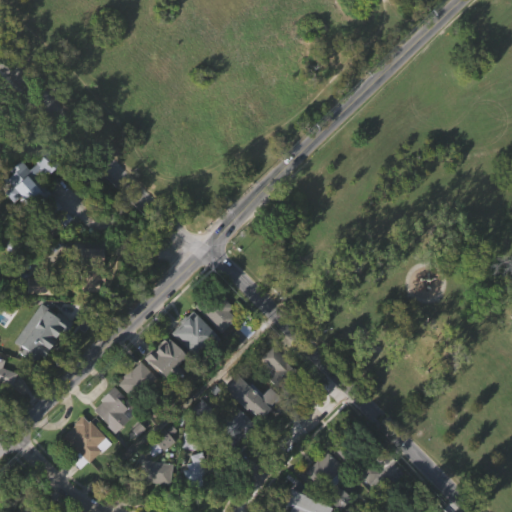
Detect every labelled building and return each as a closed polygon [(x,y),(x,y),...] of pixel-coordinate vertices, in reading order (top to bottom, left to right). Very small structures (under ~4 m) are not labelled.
[(451,2),(448,0),(418,0),(409,11),(428,28),(451,2)] [(61,163),(51,172),(47,168),(41,174),(38,171),(34,175),(71,217),(57,230),(53,227),(43,236),(36,236),(25,224),(39,211),(35,207),(30,212),(8,187),(10,185),(6,181),(0,186),(0,167),(4,172),(19,159),(28,169),(48,150),(61,163)] [(48,223),(33,202),(24,190),(5,203),(13,214),(6,219),(15,232),(24,226),(30,235),(48,223)] [(74,246),(55,228),(44,239),(63,257),(74,246)] [(102,249),(99,274),(102,274),(101,282),(99,281),(98,291),(78,290),(79,280),(77,280),(78,248),(102,249)] [(52,295),(24,294),(25,277),(52,277),(52,295)] [(214,292),(229,307),(231,305),(238,311),(234,315),(236,317),(218,334),(195,310),(214,292)] [(82,299),(83,319),(103,319),(102,298),(82,299)] [(48,332),(33,347),(31,345),(29,347),(19,337),(28,329),(26,327),(40,312),(52,324),(46,330),(48,332)] [(194,314),(219,339),(212,346),(206,341),(191,356),(180,345),(181,343),(171,333),(179,326),(177,324),(184,316),(188,320),(194,314)] [(247,339),(235,350),(225,339),(245,320),(254,330),(246,338),(247,339)] [(221,361),(238,345),(219,324),(201,340),(221,361)] [(41,393),(68,347),(39,330),(15,371),(23,376),(20,381),(41,393)] [(181,381),(174,389),(167,383),(166,384),(142,360),(164,336),(182,354),(173,364),(180,370),(178,371),(180,373),(177,377),(181,381)] [(217,364),(194,340),(172,360),(195,384),(217,364)] [(290,366),(279,377),(260,358),(271,346),(290,366)] [(1,367),(16,373),(10,387),(0,383),(0,357),(4,359),(1,367)] [(145,393),(136,402),(119,385),(125,379),(124,377),(138,362),(153,377),(141,388),(145,393)] [(177,392),(186,384),(167,364),(144,386),(168,410),(182,397),(177,392)] [(292,396),(273,376),(261,386),(280,407),(292,396)] [(254,378),(264,388),(266,386),(279,400),(267,412),(265,410),(256,419),(243,406),(254,395),(246,386),(254,378)] [(128,419),(116,431),(93,409),(101,402),(99,400),(112,386),(123,396),(118,401),(125,408),(121,412),(128,419)] [(0,388),(0,410),(5,413),(10,399),(3,396),(5,390),(0,388)] [(118,412),(135,427),(156,405),(139,389),(118,412)] [(266,429),(238,400),(224,413),(258,449),(272,435),(266,429)] [(235,443),(232,446),(217,431),(237,410),(253,425),(235,443)] [(81,415),(87,421),(91,417),(108,434),(96,446),(100,450),(89,461),(62,435),(81,415)] [(116,461),(138,438),(114,415),(92,438),(116,461)] [(171,426),(175,431),(169,436),(174,442),(153,458),(145,448),(154,440),(153,439),(171,426)] [(342,447),(360,465),(367,458),(380,471),(368,483),(333,446),(345,435),(350,440),(342,447)] [(247,462),(243,455),(248,452),(240,436),(218,448),(231,471),(247,462)] [(90,491),(111,471),(84,443),(63,463),(90,491)] [(201,486),(186,488),(181,471),(186,470),(184,464),(190,463),(188,455),(200,452),(208,485),(201,486)] [(325,452),(341,467),(331,479),(343,488),(340,492),(346,498),(335,511),(321,499),(324,496),(301,476),(314,461),(316,462),(325,452)] [(170,464),(167,486),(136,481),(139,459),(170,464)] [(171,511),(172,490),(140,489),(139,510),(171,511)] [(317,507),(315,511),(277,511),(285,493),(317,507)]
